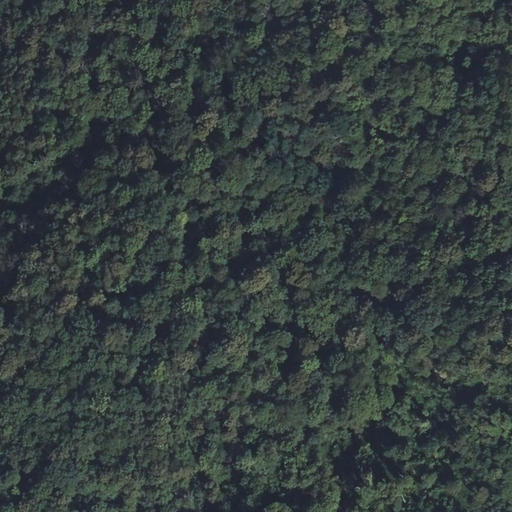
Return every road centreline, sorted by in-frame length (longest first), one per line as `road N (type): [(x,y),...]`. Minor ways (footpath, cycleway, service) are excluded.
road 1 (track): [(0,415),(81,332),(140,292),(273,233),(443,106),(511,43)]
road 2 (track): [(0,222),(109,147),(180,111),(225,0)]
